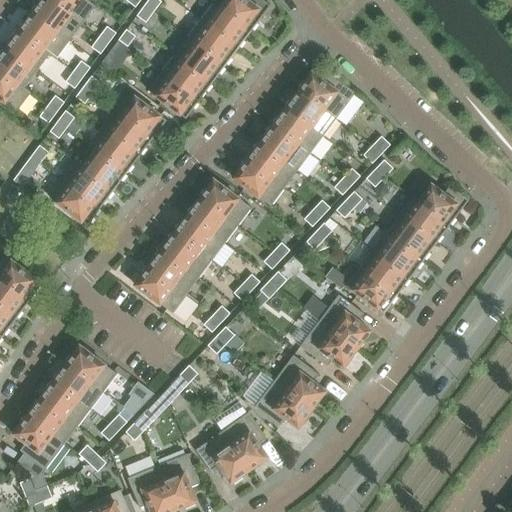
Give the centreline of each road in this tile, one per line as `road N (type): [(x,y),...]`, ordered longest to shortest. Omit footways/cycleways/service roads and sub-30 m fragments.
road 1 (residential): [(265,511),(322,467),(505,224),(496,192),(322,29)]
road 2 (residential): [(322,29),(87,278),(0,421)]
road 3 (tertiary): [(511,254),(321,511)]
road 4 (tertiary): [(345,511),(511,293)]
